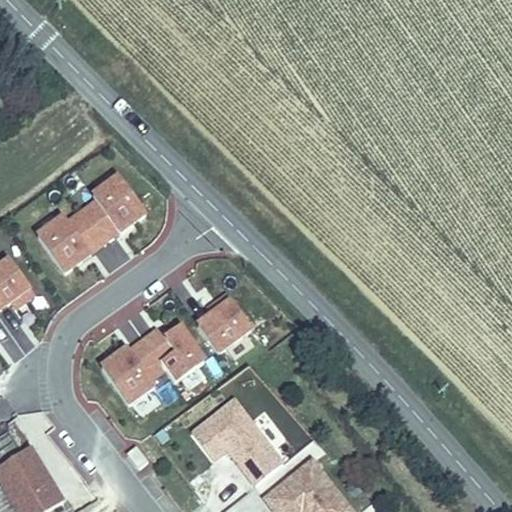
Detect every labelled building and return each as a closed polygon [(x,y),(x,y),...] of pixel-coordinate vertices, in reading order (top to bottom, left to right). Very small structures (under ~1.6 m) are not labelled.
[(91,196),(35,235),(63,274),(146,215),(116,172),(88,192),(91,196)] [(0,257),(0,314),(32,290),(5,254),(0,257)] [(191,319),(215,356),(253,332),(228,295),(191,319)] [(99,368),(125,407),(168,378),(172,384),(206,362),(177,317),(99,368)] [(288,466),(239,403),(197,435),(218,463),(233,452),(260,487),(288,466)] [(148,467),(136,451),(126,459),(138,475),(148,467)] [(50,511),(57,508),(25,453),(0,468),(0,495),(10,511),(50,511)] [(356,511),(318,463),(270,500),(279,511),(283,511),(290,507),(294,511),(356,511)]
